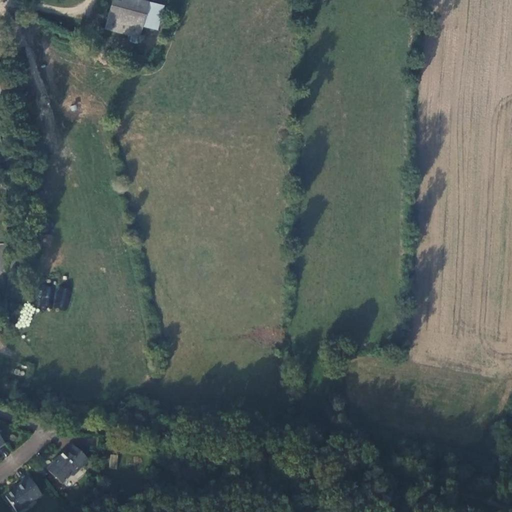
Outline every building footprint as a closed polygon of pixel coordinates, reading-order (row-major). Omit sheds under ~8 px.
[(138,1),(135,0),(102,0),(94,23),(125,35),(138,1)] [(70,291),(41,285),(37,303),(66,309),(70,291)] [(8,445),(0,434),(0,449),(1,451),(8,445)] [(64,450),(46,469),(60,483),(70,473),(73,476),(88,461),(72,446),(66,452),(64,450)] [(24,485),(7,497),(19,511),(22,511),(43,496),(29,478),(22,483),(24,485)]
